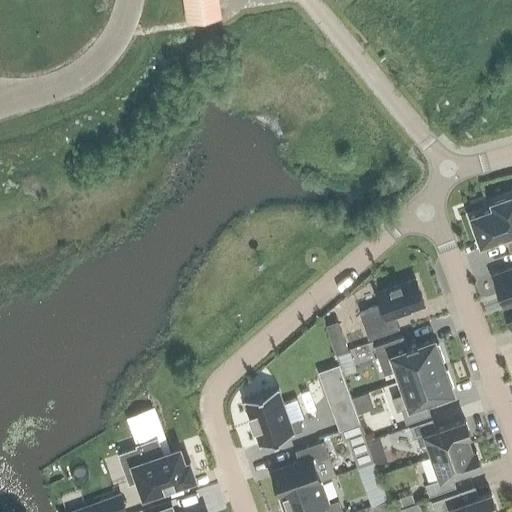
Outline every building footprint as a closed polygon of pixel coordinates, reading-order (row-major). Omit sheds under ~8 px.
[(221,17),(218,0),(185,0),(189,22),(221,17)] [(511,196),(493,203),(495,209),(469,218),(476,236),(479,235),(482,242),(498,237),(498,239),(511,235),(511,236),(511,196)] [(511,267),(493,274),(503,302),(511,299),(511,267)] [(416,279),(377,292),(381,304),(359,311),(368,339),(399,328),(394,315),(410,310),(409,308),(424,303),(416,279)] [(511,299),(503,302),(511,326),(511,299)] [(348,350),(341,331),(329,335),(336,354),(348,350)] [(401,380),(443,365),(442,361),(444,360),(438,344),(436,345),(434,340),(418,345),(418,344),(407,348),(403,336),(374,346),(383,372),(396,367),(401,380)] [(349,352),(338,356),(341,364),(352,360),(349,352)] [(445,370),(443,365),(401,380),(410,406),(425,401),(426,402),(437,398),(437,397),(452,391),(450,386),(453,385),(447,369),(445,370)] [(319,372),(330,403),(349,396),(338,366),(319,372)] [(259,445),(302,430),(299,419),(288,423),(276,389),(279,388),(278,387),(243,400),(244,401),(246,400),(251,414),(249,415),(254,429),(256,429),(261,443),(259,444),(259,445)] [(412,414),(401,418),(405,428),(409,426),(415,424),(412,414)] [(428,443),(432,456),(469,443),(467,436),(470,434),(465,419),(436,430),(432,418),(415,424),(409,426),(417,447),(428,443)] [(379,437),(367,442),(369,449),(371,454),(383,450),(379,437)] [(138,448),(120,454),(129,483),(139,479),(144,495),(194,477),(188,462),(184,464),(179,449),(162,454),(157,438),(137,445),(138,448)] [(299,462),(271,472),(280,495),(320,481),(336,475),(331,463),(323,440),(295,451),(299,462)] [(481,465),(476,450),(472,451),(469,443),(432,456),(440,478),(425,484),(429,495),(456,486),(452,475),(481,465)] [(371,454),(369,449),(355,454),(360,467),(374,462),(371,454)] [(320,481),(280,495),(285,511),(305,511),(316,509),(316,511),(341,511),(342,511),(338,500),(328,503),(320,481)] [(370,506),(388,500),(381,481),(364,487),(370,506)] [(493,511),(493,509),(496,508),(491,493),(462,503),(458,492),(431,501),(435,511),(493,511)] [(411,494),(400,498),(394,500),(397,508),(414,502),(411,494)] [(67,511),(104,511),(100,501),(67,511)] [(406,507),(408,511),(420,511),(417,503),(406,507)]
